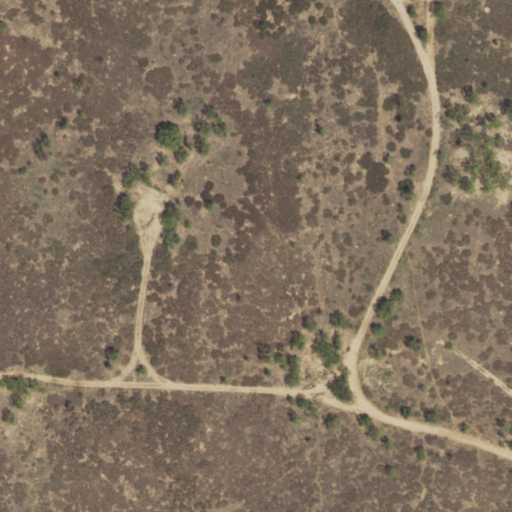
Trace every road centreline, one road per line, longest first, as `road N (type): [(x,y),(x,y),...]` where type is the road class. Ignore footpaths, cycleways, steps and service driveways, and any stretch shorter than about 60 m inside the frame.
road 1 (track): [(382,511),(377,437),(468,148),(461,0)]
road 2 (track): [(511,450),(493,442),(1,416)]
